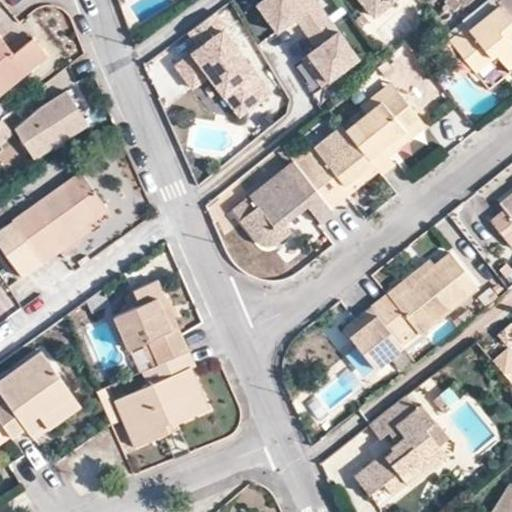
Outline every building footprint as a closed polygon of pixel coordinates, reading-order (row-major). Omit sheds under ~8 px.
[(327,17),(314,0),(262,0),(255,5),(276,33),(295,19),(306,33),(327,17)] [(356,0),(372,18),(393,0),(356,0)] [(446,0),(444,2),(450,9),(454,13),(461,5),(456,0),(446,0)] [(500,7),(511,20),(511,0),(498,0),(496,2),(500,7)] [(511,20),(500,7),(472,31),(468,26),(449,40),(476,72),(488,63),(497,55),(501,60),(504,65),(511,58),(511,20)] [(229,32),(217,16),(189,36),(200,52),(177,69),(194,92),(211,79),(225,99),(237,90),(253,111),(271,98),(225,35),(229,32)] [(327,17),(306,33),(317,48),(298,62),(318,89),(358,59),(327,17)] [(0,94),(48,56),(32,38),(15,53),(0,37),(0,94)] [(497,55),(488,63),(492,68),(501,60),(497,55)] [(386,61),(383,63),(378,67),(386,76),(394,69),(386,61)] [(360,106),(366,113),(395,89),(390,83),(360,106)] [(378,169),(382,174),(394,164),(389,157),(383,150),(420,120),(395,89),(366,113),(345,129),(378,169)] [(237,90),(225,99),(240,120),(253,111),(237,90)] [(87,127),(66,94),(41,108),(15,133),(33,161),(87,127)] [(429,129),(445,149),(472,129),(457,109),(429,129)] [(383,150),(389,157),(425,126),(420,120),(383,150)] [(341,124),(295,161),(305,175),(331,208),(351,191),(347,186),(363,172),(368,177),(378,169),(345,129),(341,124)] [(295,161),(294,160),(281,171),(292,184),(305,175),(295,161)] [(321,222),(334,212),(331,208),(305,175),(292,184),(281,171),(249,195),(257,206),(241,219),(255,240),(260,244),(269,245),(276,243),(283,238),(276,229),(286,222),(308,205),(321,222)] [(347,186),(351,191),(368,177),(363,172),(347,186)] [(82,173),(0,230),(0,272),(9,287),(67,245),(63,239),(86,223),(106,208),(82,173)] [(511,193),(500,203),(505,210),(491,222),(511,249),(511,193)] [(292,231),(286,222),(276,229),(283,238),(292,231)] [(89,229),(86,223),(63,239),(67,245),(89,229)] [(386,293),(369,306),(399,343),(415,330),(418,334),(477,287),(449,254),(434,266),(392,299),(386,293)] [(428,260),(386,293),(392,299),(434,266),(428,260)] [(158,364),(189,350),(178,327),(172,329),(163,307),(168,304),(157,279),(134,290),(140,306),(114,317),(128,348),(147,341),(158,364)] [(172,329),(178,327),(168,304),(163,307),(172,329)] [(389,358),(401,374),(415,363),(399,343),(369,306),(356,316),(363,325),(350,336),(376,368),(389,358)] [(453,322),(458,328),(474,315),(469,309),(453,322)] [(343,327),(350,336),(363,325),(356,316),(343,327)] [(511,354),(507,348),(492,362),(511,384),(511,354)] [(0,419),(11,435),(13,438),(26,429),(31,434),(39,427),(33,418),(39,414),(41,416),(73,394),(40,350),(0,379),(0,419)] [(195,364),(189,350),(158,364),(143,371),(149,386),(125,396),(137,425),(141,425),(147,440),(168,432),(164,423),(171,420),(174,423),(208,408),(189,367),(195,364)] [(98,391),(112,423),(117,420),(104,388),(98,391)] [(39,427),(31,434),(35,439),(81,405),(73,394),(41,416),(39,414),(33,418),(39,427)] [(405,395),(369,424),(380,438),(388,431),(396,441),(390,446),(393,450),(385,457),(381,453),(354,476),(368,495),(383,483),(391,495),(405,483),(394,468),(402,462),(406,468),(437,443),(425,429),(436,421),(422,404),(415,409),(405,395)] [(134,446),(147,440),(141,425),(137,425),(125,396),(114,400),(134,446)] [(0,443),(11,435),(0,419),(0,443)] [(447,456),(437,443),(406,468),(402,462),(394,468),(405,483),(409,487),(447,456)] [(393,450),(390,446),(381,453),(385,457),(393,450)] [(511,511),(511,485),(511,484),(491,511),(511,511)]
